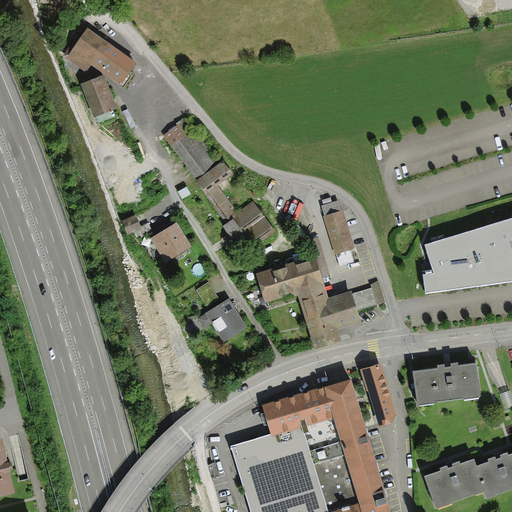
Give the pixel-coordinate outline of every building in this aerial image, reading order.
[(135,63),(85,29),(66,56),(85,69),(89,63),(120,84),(132,67),(135,63)] [(132,67),(120,84),(140,98),(148,86),(152,81),(132,67)] [(101,82),(82,89),(93,121),(113,113),(101,82)] [(173,108),(148,86),(140,98),(144,100),(132,109),(146,128),(152,124),(173,108)] [(217,166),(173,108),(152,124),(226,221),(231,218),(236,214),(220,192),(228,186),(225,181),(231,176),(221,162),(217,166)] [(270,228),(252,203),(236,214),(231,218),(250,243),(270,228)] [(322,208),(337,257),(353,252),(338,203),(322,208)] [(511,220),(424,245),(433,275),(421,276),(423,292),(511,282),(511,220)] [(177,224),(152,237),(165,260),(189,246),(177,224)] [(258,275),(265,301),(299,292),(314,346),(338,339),(335,328),(360,320),(352,292),(327,299),(315,259),(258,275)] [(228,300),(200,318),(204,325),(211,320),(223,340),(245,326),(228,300)] [(474,363),(412,372),(416,404),(478,396),(474,363)] [(352,380),(366,428),(390,421),(394,413),(379,365),(376,366),(350,374),(352,380)] [(352,380),(264,407),(272,434),(302,425),(327,511),(391,511),(366,428),(352,380)] [(327,511),(302,425),(272,434),(230,446),(249,511),(327,511)] [(0,496),(15,493),(10,470),(8,462),(2,439),(0,439),(0,496)] [(472,460),(424,477),(435,506),(483,489),(486,497),(511,487),(511,453),(475,467),(472,460)]
